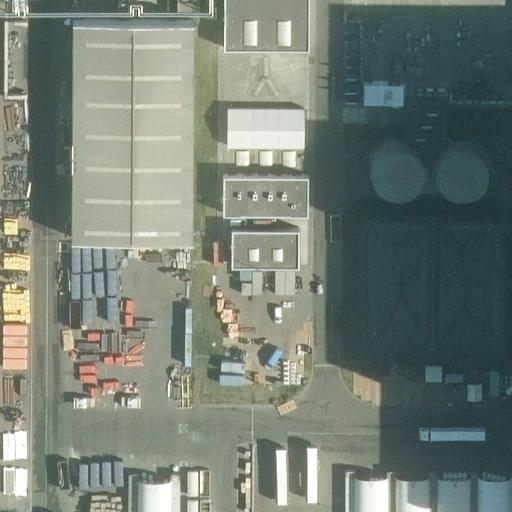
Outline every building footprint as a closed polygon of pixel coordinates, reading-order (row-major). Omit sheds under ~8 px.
[(309,0),(223,0),(223,47),(309,48),(309,0)] [(71,237),(192,238),(193,19),(73,18),(71,237)] [(409,73),(369,71),(369,91),(408,93),(409,73)] [(300,149),(301,109),(229,108),(228,149),(300,149)] [(402,166),(402,160),(402,155),(400,149),(398,145),(394,141),(390,138),(385,135),(379,134),(375,134),(371,134),(365,136),(360,139),(357,142),(353,146),(351,151),(350,156),(349,161),(350,166),(351,170),(354,174),(357,179),(362,182),(366,184),(371,186),(377,186),(381,186),(386,184),(390,182),(395,178),(398,174),(400,170),(402,166)] [(467,166),(468,160),(467,155),(465,150),(463,145),(459,141),(455,138),(451,136),(446,134),(440,134),(435,135),(430,137),(425,139),(421,143),(419,146),(416,151),(415,156),(415,161),(415,166),(417,171),(419,175),(423,179),(426,182),(431,185),(437,186),(442,187),(446,186),(451,185),(456,182),(460,179),(463,176),(465,170),(467,166)] [(307,213),(308,174),(223,174),(223,213),(307,213)] [(299,227),(231,227),(231,265),(298,265),(299,227)]
